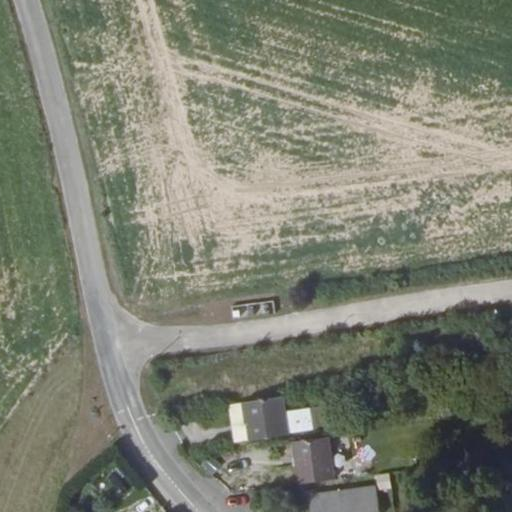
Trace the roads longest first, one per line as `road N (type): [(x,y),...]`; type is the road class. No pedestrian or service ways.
road 1 (unknown): [(10,511),(42,420),(63,390),(114,352),(511,284)]
road 2 (unclassified): [(128,408),(27,0)]
road 3 (residential): [(196,511),(145,447),(128,408)]
